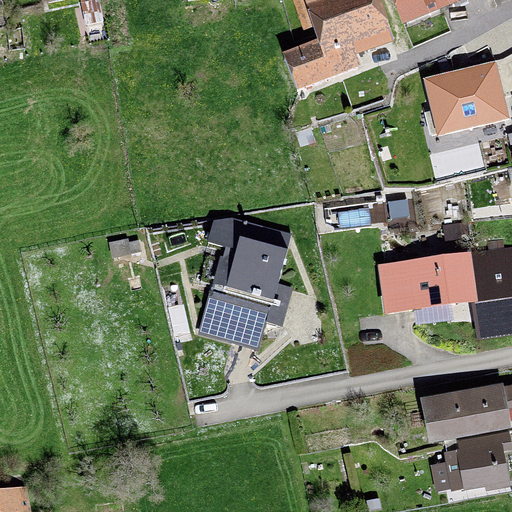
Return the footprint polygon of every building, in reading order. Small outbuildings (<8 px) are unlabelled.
[(315,26),(321,46),(285,60),(298,91),(357,68),(353,55),(391,41),(377,0),(294,0),(305,30),(315,26)] [(392,0),(403,24),(460,0),(392,0)] [(511,91),(511,90),(511,55),(496,64),(511,91)] [(504,119),(492,71),(429,86),(435,112),(440,111),(445,133),(504,119)] [(237,251),(226,289),(273,301),(287,251),(283,250),(287,235),(232,220),(213,223),(208,243),(237,251)] [(140,252),(138,243),(128,245),(127,241),(110,245),(113,258),(140,252)] [(511,250),(466,257),(473,303),(511,296),(511,250)] [(388,315),(473,303),(466,257),(451,260),(450,253),(440,255),(441,261),(382,269),(388,315)] [(285,305),(273,301),(226,289),(212,285),(199,330),(259,347),(266,323),(279,326),(285,305)] [(511,333),(511,296),(473,303),(479,339),(511,333)] [(504,411),(511,409),(511,387),(424,404),(432,443),(445,440),(444,435),(506,423),(504,411)] [(509,450),(506,433),(457,441),(459,452),(447,454),(454,491),(486,486),(487,491),(507,488),(501,451),(509,450)] [(0,511),(28,511),(24,490),(0,494),(0,511)]
